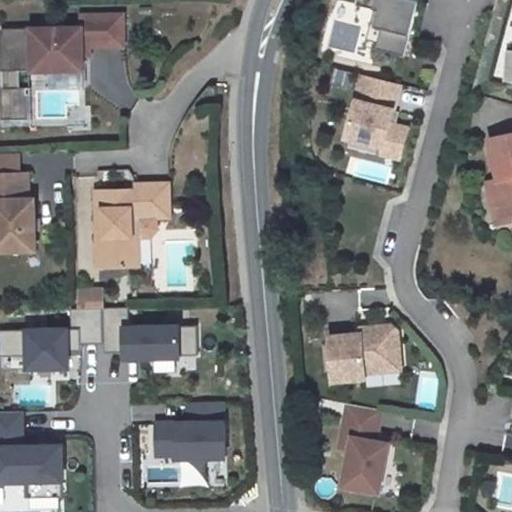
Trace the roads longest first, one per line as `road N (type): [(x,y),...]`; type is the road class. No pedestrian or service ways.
road 1 (residential): [(461,12),(402,264),(409,295),(461,372),(448,511)]
road 2 (secondary): [(281,511),(253,155),(259,62),(275,0)]
